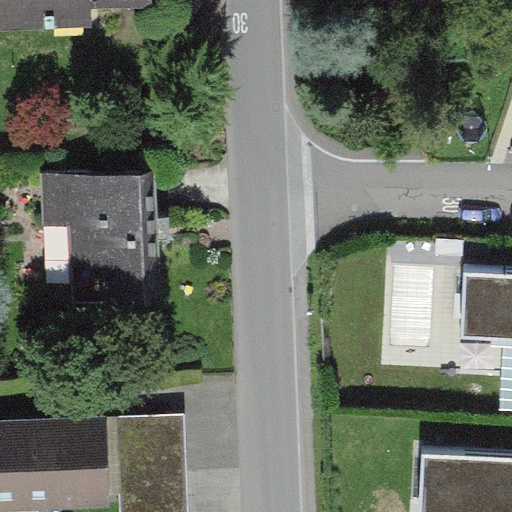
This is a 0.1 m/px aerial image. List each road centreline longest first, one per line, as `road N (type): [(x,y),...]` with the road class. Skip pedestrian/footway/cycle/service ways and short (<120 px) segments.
road 1 (tertiary): [(264,195),(275,511)]
road 2 (residential): [(264,195),(511,194)]
road 3 (tertiary): [(255,0),(264,195)]
